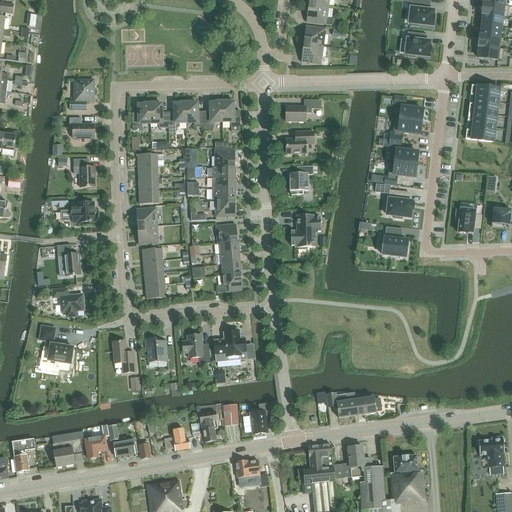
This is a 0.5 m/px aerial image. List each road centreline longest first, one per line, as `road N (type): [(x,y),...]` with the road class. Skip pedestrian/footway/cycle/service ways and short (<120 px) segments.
road 1 (tertiary): [(0,495),(292,442)]
road 2 (unclassified): [(118,235),(117,90),(263,82)]
road 3 (residential): [(511,251),(436,253),(426,241),(444,77)]
road 4 (unclassified): [(274,308),(126,321),(118,235)]
road 5 (unclassified): [(274,308),(263,82)]
road 6 (tertiary): [(292,442),(511,410)]
road 7 (residential): [(263,82),(444,77)]
road 8 (unclassified): [(292,442),(274,308)]
